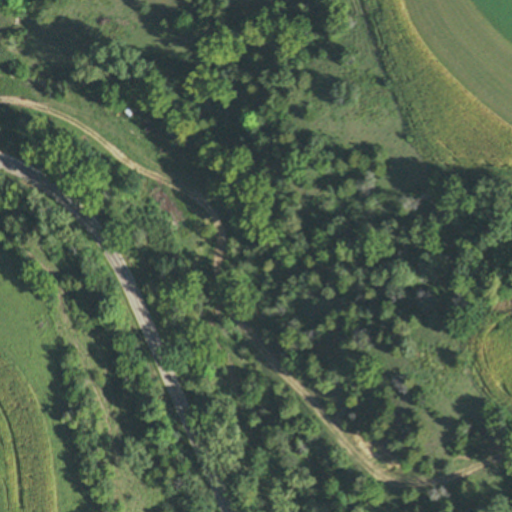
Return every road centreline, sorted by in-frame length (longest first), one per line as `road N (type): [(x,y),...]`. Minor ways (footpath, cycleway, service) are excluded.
road 1 (track): [(511,456),(422,485),(367,466),(221,295),(219,237),(201,201),(181,184),(134,172),(85,127),(43,107),(0,100)]
road 2 (residential): [(226,511),(106,248),(51,191),(0,163)]
